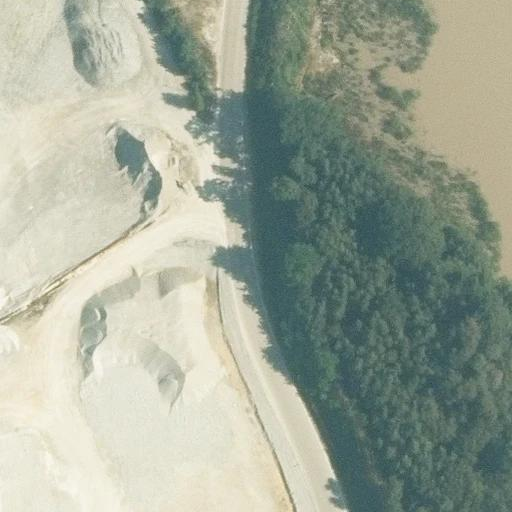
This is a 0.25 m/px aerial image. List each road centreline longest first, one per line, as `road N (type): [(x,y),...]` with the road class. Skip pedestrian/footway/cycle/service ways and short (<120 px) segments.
road 1 (unknown): [(104,453),(111,408),(83,341),(48,319),(0,341)]
road 2 (unknown): [(0,345),(13,409),(62,442)]
